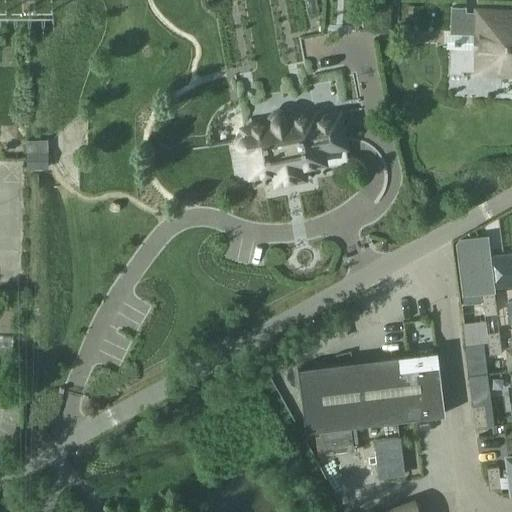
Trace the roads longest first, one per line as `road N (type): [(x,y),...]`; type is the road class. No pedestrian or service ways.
road 1 (unclassified): [(0,479),(437,238)]
road 2 (unclassified): [(493,511),(476,500),(466,469),(437,238)]
